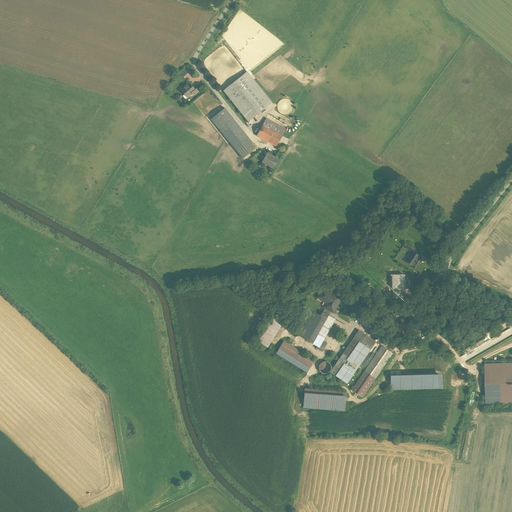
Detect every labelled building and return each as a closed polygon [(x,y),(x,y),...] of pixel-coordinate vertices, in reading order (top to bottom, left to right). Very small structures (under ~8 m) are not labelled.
[(192,73),(188,68),(181,74),(185,78),(192,73)] [(272,103),(247,72),(223,90),(248,121),(272,103)] [(193,95),(198,91),(194,86),(192,87),(189,83),(181,90),(187,97),(192,93),(193,95)] [(256,147),(224,108),(211,119),(243,158),(256,147)] [(285,128),(266,118),(257,136),(277,146),(285,128)] [(278,159),(267,153),(262,161),(274,168),(278,159)] [(415,249),(408,244),(406,247),(412,251),(413,252),(415,249)] [(413,252),(412,251),(405,260),(413,266),(419,257),(413,252)] [(331,293),(322,289),(317,298),(327,303),(325,308),(331,311),(333,313),(342,297),(332,292),(331,293)] [(384,310),(358,316),(360,323),(385,316),(384,310)] [(328,315),(322,312),(320,316),(312,311),(299,336),(317,346),(315,348),(321,352),(326,344),(322,341),(335,319),(328,315)] [(267,348),(283,322),(272,315),(256,341),(267,348)] [(393,326),(396,336),(410,330),(407,321),(405,322),(404,318),(400,319),(402,323),(393,326)] [(375,342),(359,330),(330,372),(346,383),(375,342)] [(314,360),(284,341),(276,353),(307,372),(314,360)] [(392,354),(381,346),(351,390),(362,397),(392,354)] [(327,364),(325,362),(324,361),(321,362),(319,362),(318,364),(318,365),(317,367),(318,369),(319,370),(320,371),(322,372),(323,372),(325,372),(327,370),(328,368),(328,367),(328,365),(327,364)] [(511,363),(485,364),(486,405),(511,404),(511,363)] [(409,377),(391,377),(391,390),(441,388),(441,376),(409,377)] [(345,392),(305,389),(304,407),(344,410),(345,392)]
